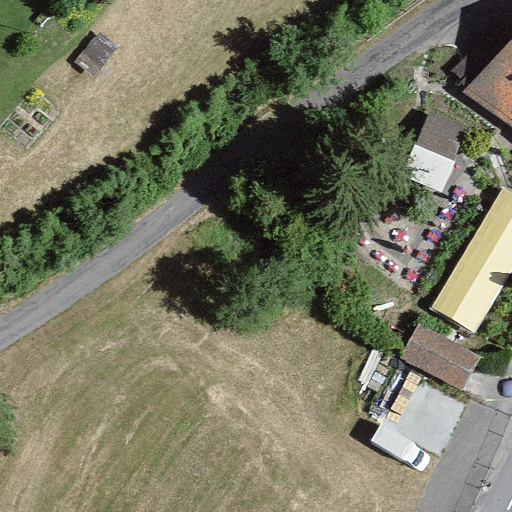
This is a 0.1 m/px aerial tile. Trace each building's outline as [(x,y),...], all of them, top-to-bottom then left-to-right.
[(511,57),(471,114),(511,144),(511,57)] [(431,231),(453,241),(477,187),(454,177),(431,231)] [(478,330),(511,271),(511,187),(503,183),(434,305),(478,330)] [(387,206),(360,244),(414,282),(441,244),(387,206)] [(468,388),(485,350),(419,321),(403,359),(468,388)] [(434,462),(459,397),(407,377),(382,442),(434,462)]
